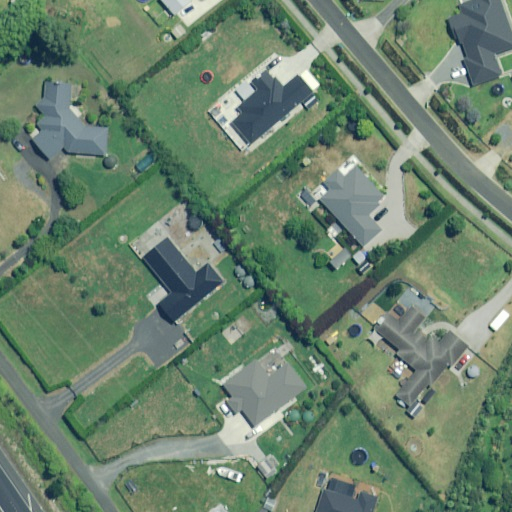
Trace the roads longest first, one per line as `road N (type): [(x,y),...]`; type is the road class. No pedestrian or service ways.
road 1 (residential): [(511,209),(460,167),(317,0)]
road 2 (residential): [(108,511),(0,365)]
